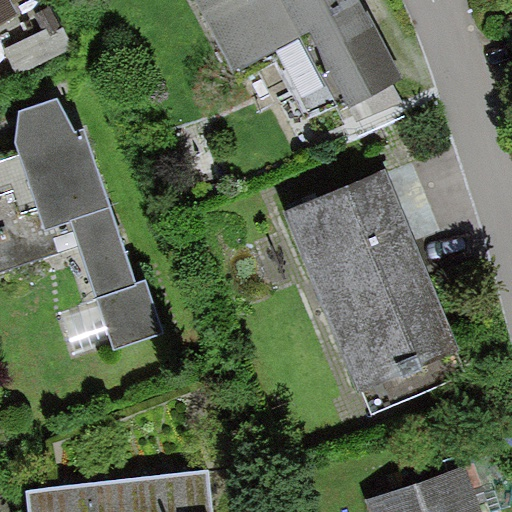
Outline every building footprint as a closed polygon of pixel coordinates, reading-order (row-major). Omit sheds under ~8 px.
[(334,0),(197,0),(234,66),(310,24),(354,105),(395,83),(354,8),(343,14),(334,0)] [(52,16),(7,32),(21,72),(66,56),(52,16)] [(0,168),(0,269),(77,243),(113,347),(159,332),(142,283),(134,286),(83,140),(73,143),(51,99),(11,114),(14,163),(0,168)] [(380,181),(287,216),(355,395),(448,359),(380,181)] [(481,511),(467,467),(370,499),(374,511),(481,511)] [(209,511),(204,471),(21,493),(23,511),(209,511)]
